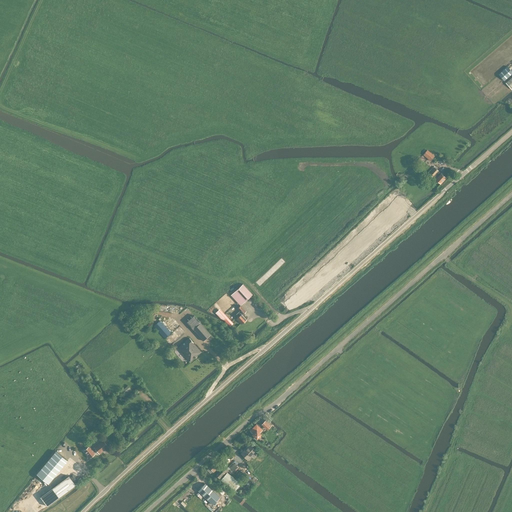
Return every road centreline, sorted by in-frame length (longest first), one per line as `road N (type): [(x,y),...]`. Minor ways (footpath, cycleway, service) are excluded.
road 1 (unclassified): [(84,511),(511,131)]
road 2 (tertiary): [(146,511),(511,194)]
